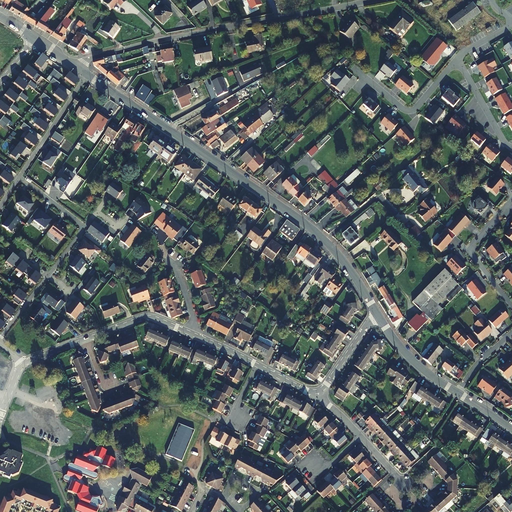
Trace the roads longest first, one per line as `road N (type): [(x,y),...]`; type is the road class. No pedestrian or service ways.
road 1 (tertiary): [(85,74),(316,232),(376,312)]
road 2 (residential): [(75,67),(153,41),(375,0)]
road 3 (residential): [(0,338),(84,227)]
road 4 (residential): [(511,199),(470,249),(511,305)]
road 5 (residential): [(457,58),(406,110),(364,79)]
road 6 (residential): [(85,74),(19,176)]
